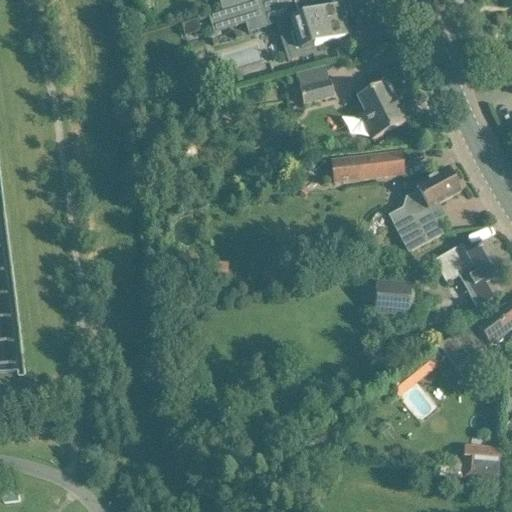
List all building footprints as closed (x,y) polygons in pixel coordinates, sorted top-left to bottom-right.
[(300,18),(294,0),(275,0),(261,4),(261,2),(208,18),(213,35),(246,25),(248,34),(268,28),(278,59),(345,38),(340,21),(346,19),(341,5),(300,18)] [(197,22),(181,26),(184,38),(200,33),(197,22)] [(228,67),(265,61),(263,44),(225,50),(228,67)] [(334,98),(330,83),(299,91),(303,106),(334,98)] [(406,125),(385,84),(356,99),(364,115),(359,117),(371,142),(406,125)] [(404,176),(401,153),(331,162),(334,185),(404,176)] [(442,237),(435,223),(444,218),(444,217),(439,219),(437,217),(439,212),(436,207),(460,195),(447,172),(416,188),(418,193),(406,199),(403,210),(406,216),(392,223),(407,255),(442,237)] [(506,275),(489,245),(468,257),(462,246),(433,262),(434,265),(427,269),(433,280),(441,276),(446,286),(458,279),(477,311),(504,295),(495,281),(506,275)] [(270,271),(269,290),(289,291),(289,271),(270,271)] [(408,319),(411,287),(376,284),(374,316),(408,319)] [(503,336),(511,329),(511,303),(496,315),(495,313),(438,348),(428,355),(443,375),(453,369),(455,371),(490,345),(495,347),(503,341),(503,336)] [(429,391),(414,399),(422,415),(437,407),(429,391)] [(511,444),(511,428),(509,426),(503,433),(503,434),(503,450),(506,450),(511,444)] [(502,449),(466,447),(465,472),(501,474),(502,449)] [(18,494),(3,495),(4,505),(19,504),(18,494)]
